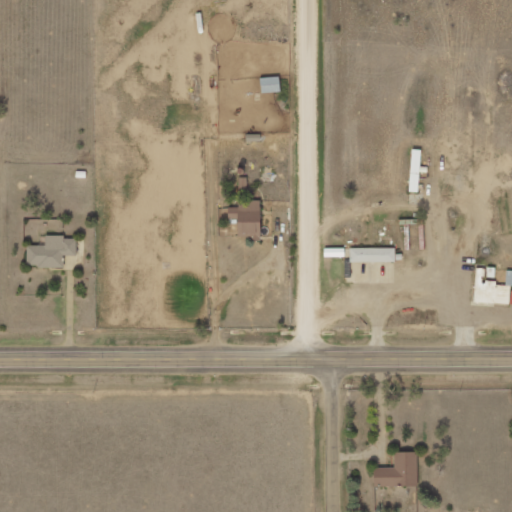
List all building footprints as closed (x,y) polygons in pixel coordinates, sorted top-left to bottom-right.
[(280,92),(280,77),(261,78),(261,92),(280,92)] [(421,150),(411,149),(410,192),(419,192),(420,169),(421,169),(421,150)] [(261,200),(247,200),(246,178),(239,178),(240,207),(228,208),(229,219),(238,219),(239,238),(262,237),(261,200)] [(46,246),(28,245),(27,267),(64,267),(64,255),(77,256),(77,237),(46,236),(46,246)] [(395,248),(350,248),(351,262),(395,262),(395,248)] [(475,303),(511,304),(511,279),(507,279),(506,286),(496,285),(496,281),(485,281),(486,269),(477,268),(475,303)] [(375,486),(418,487),(418,453),(395,452),(395,468),(375,468),(375,486)]
